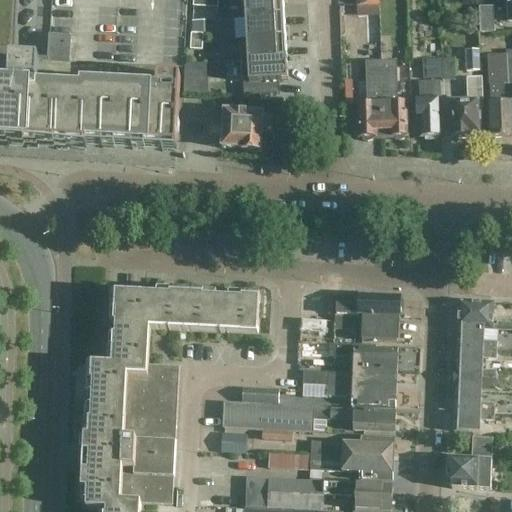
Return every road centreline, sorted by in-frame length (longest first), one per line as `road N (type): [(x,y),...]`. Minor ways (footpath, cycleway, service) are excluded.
road 1 (residential): [(185,511),(191,374),(283,378),(289,271)]
road 2 (residential): [(13,226),(92,185),(325,195)]
road 3 (tertiary): [(35,511),(42,284),(27,236),(13,226)]
road 4 (residential): [(426,511),(436,281)]
road 5 (residential): [(325,195),(322,0)]
road 6 (residential): [(289,271),(98,262)]
road 7 (residential): [(436,281),(289,271)]
